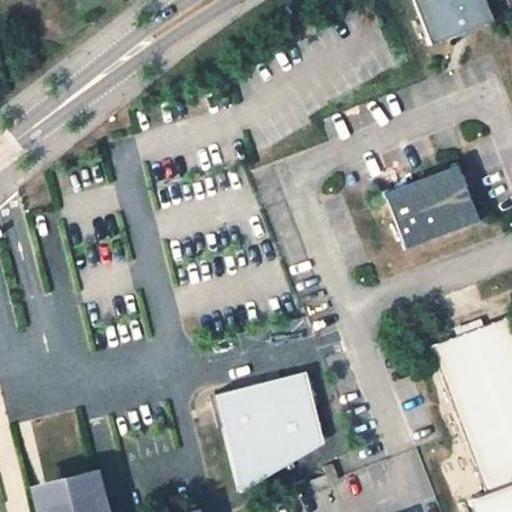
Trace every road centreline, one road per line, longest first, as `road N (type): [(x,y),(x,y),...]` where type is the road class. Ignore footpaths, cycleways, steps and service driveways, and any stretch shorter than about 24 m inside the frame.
road 1 (primary): [(0,174),(227,0)]
road 2 (primary): [(172,0),(0,130)]
road 3 (residential): [(346,320),(511,253)]
road 4 (unknown): [(170,372),(303,339)]
